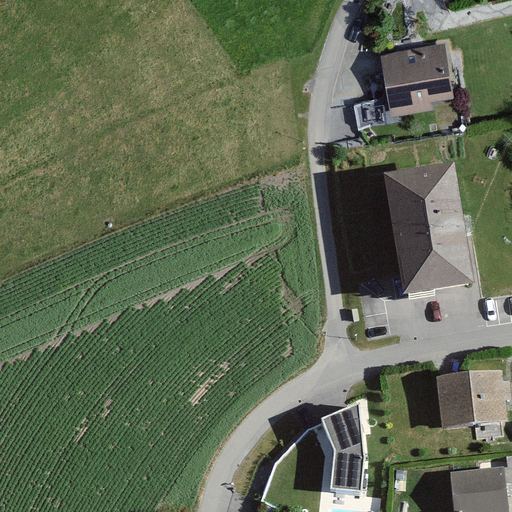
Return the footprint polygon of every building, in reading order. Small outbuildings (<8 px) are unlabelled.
[(439,37),(375,46),(384,112),(448,103),(439,37)] [(452,169),(378,180),(397,302),(470,290),(452,169)] [(498,373),(431,379),(436,432),(503,426),(498,373)] [(357,406),(316,424),(330,456),(328,486),(355,492),(360,461),(357,406)] [(503,472),(446,477),(448,511),(504,511),(504,498),(511,497),(511,456),(502,457),(503,472)]
